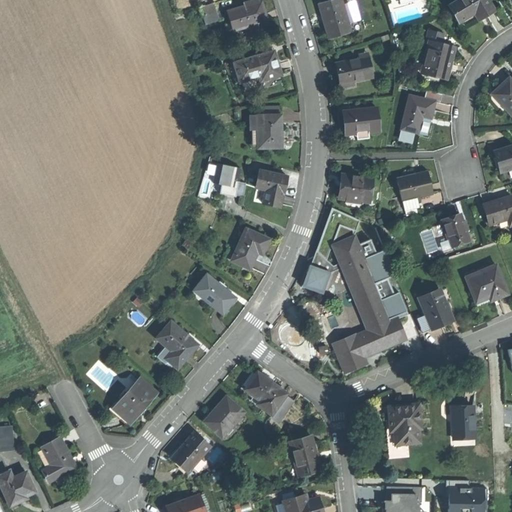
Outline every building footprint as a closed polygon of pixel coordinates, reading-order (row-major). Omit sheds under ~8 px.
[(330,38),(351,32),(341,0),(331,0),(319,4),(324,20),(330,38)] [(347,0),(351,11),(360,8),(356,0),(347,0)] [(488,15),(495,10),(489,0),(462,0),(450,7),(460,23),(475,13),(479,20),(488,15)] [(250,26),(267,21),(265,12),(262,2),(228,12),(234,31),(250,26)] [(202,15),(216,11),(214,3),(200,7),(202,15)] [(202,15),(204,23),(218,19),(216,11),(202,15)] [(250,26),(252,30),(268,25),(267,21),(250,26)] [(429,43),(441,46),(444,36),(429,32),(427,42),(429,43)] [(455,49),(441,46),(429,43),(421,73),(447,80),(451,64),(455,49)] [(261,81),(281,75),(277,63),(274,52),(274,51),(233,64),(239,83),(260,76),(261,81)] [(354,81),(373,77),(369,58),(361,59),(337,65),(339,75),(341,84),(354,81)] [(511,114),(511,80),(509,78),(501,86),(493,94),(511,114)] [(423,118),(432,120),(433,113),(435,103),(409,97),(402,130),(403,130),(414,133),(419,134),(423,118)] [(262,116),(280,116),(280,107),(262,108),(262,116)] [(357,134),(368,133),(379,132),(377,108),(343,112),(344,123),(346,135),(357,134)] [(262,116),(257,116),(257,131),(258,148),(282,148),(281,131),(281,116),(280,116),(262,116)] [(428,136),(432,120),(423,118),(419,134),(428,136)] [(412,142),(414,133),(403,130),(401,139),(412,142)] [(501,172),(511,168),(511,146),(495,152),(498,162),(501,172)] [(241,168),(217,163),(213,183),(222,185),(220,194),(236,197),(236,195),(243,197),(244,194),(246,183),(238,182),(241,168)] [(262,203),(280,207),(283,192),(286,177),(259,171),(255,188),(265,190),(262,203)] [(402,200),(417,197),(432,193),(430,182),(427,172),(412,176),(413,177),(398,181),(402,200)] [(362,201),(370,202),(372,179),(342,176),(341,186),(339,198),(347,199),(362,201)] [(419,206),(417,197),(402,200),(405,210),(419,206)] [(510,226),(511,224),(511,198),(511,197),(496,201),(483,205),(489,224),(508,218),(510,226)] [(331,274),(342,269),(341,267),(335,270),(328,264),(334,249),(332,245),(354,236),(360,221),(332,208),(316,251),(319,253),(314,266),(311,265),(310,264),(305,277),(302,287),(303,287),(322,295),(331,274)] [(451,247),(468,241),(465,231),(462,222),(460,214),(450,217),(442,220),(451,247)] [(257,253),(262,255),(264,250),(269,240),(247,230),(232,261),(250,269),(257,253)] [(355,336),(364,357),(396,344),(393,336),(399,333),(393,320),(389,322),(364,259),(358,245),(354,236),(332,245),(334,249),(341,267),(342,269),(362,319),(364,318),(369,330),(355,336)] [(371,240),(358,245),(364,259),(377,253),(371,240)] [(393,320),(399,333),(404,331),(399,319),(409,315),(399,293),(387,298),(380,282),(396,276),(385,250),(377,253),(364,259),(389,322),(393,320)] [(495,295),(497,299),(500,298),(508,295),(495,265),(465,278),(476,303),(495,295)] [(207,301),(223,313),(229,305),(235,298),(206,275),(195,289),(208,299),(207,301)] [(427,318),(431,329),(441,325),(452,321),(440,290),(419,298),(426,315),(427,318)] [(478,307),(497,299),(495,295),(476,303),(478,307)] [(431,329),(427,318),(417,322),(422,333),(431,329)] [(168,361),(178,369),(189,355),(198,345),(171,322),(157,339),(166,347),(158,357),(166,364),(168,361)] [(396,344),(407,340),(404,331),(399,333),(393,336),(396,344)] [(359,359),(364,357),(355,336),(354,334),(332,343),(344,373),(362,366),(359,359)] [(247,388),(256,376),(252,373),(243,385),(247,388)] [(271,415),(286,396),(287,394),(272,383),(258,373),(256,376),(247,388),(245,391),(260,401),(257,405),(271,415)] [(146,405),(156,393),(141,379),(114,409),(128,422),(138,410),(140,411),(146,405)] [(294,402),(286,396),(271,415),(280,421),(294,402)] [(204,423),(223,439),(244,413),(225,397),(215,410),(204,423)] [(399,414),(389,415),(390,422),(391,434),(395,433),(395,438),(404,437),(405,446),(420,445),(419,431),(421,431),(419,407),(408,408),(399,408),(399,414)] [(448,448),(470,448),(471,419),(460,418),(449,418),(448,448)] [(0,451),(13,450),(12,437),(4,437),(3,428),(0,427),(0,451)] [(11,427),(3,428),(4,437),(12,437),(11,427)] [(172,459),(188,473),(210,447),(194,434),(182,447),(172,459)] [(299,476),(322,470),(317,453),(312,436),(289,443),(299,476)] [(404,437),(395,438),(396,447),(405,446),(404,437)] [(70,471),(68,468),(74,465),(60,439),(42,449),(51,467),(43,471),(49,482),(61,476),(70,471)] [(26,500),(25,497),(35,493),(26,474),(12,480),(9,473),(0,477),(0,485),(10,507),(20,502),(26,500)] [(469,480),(446,480),(446,497),(449,497),(448,511),(486,511),(487,488),(469,488),(469,480)] [(386,501),(385,501),(385,508),(384,508),(383,511),(424,511),(425,511),(418,511),(418,501),(422,501),(422,487),(386,486),(386,496),(386,501)] [(210,511),(204,493),(199,495),(204,511),(210,511)] [(204,511),(199,495),(167,507),(169,511),(204,511)] [(306,496),(284,502),(286,507),(278,509),(279,511),(322,511),(321,508),(319,498),(308,501),(306,496)]
